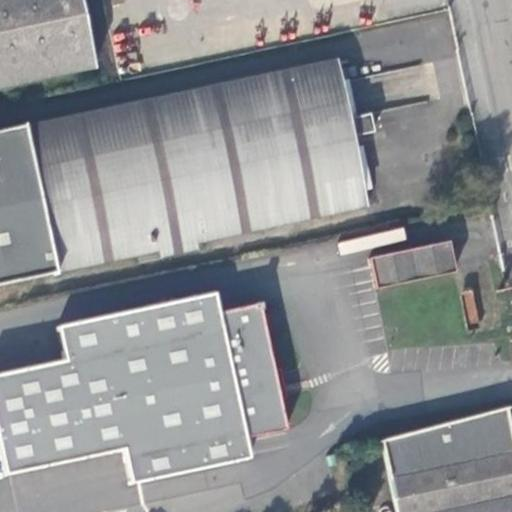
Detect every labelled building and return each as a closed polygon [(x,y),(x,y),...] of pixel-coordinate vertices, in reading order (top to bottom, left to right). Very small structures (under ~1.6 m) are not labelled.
[(79,0),(0,0),(0,89),(95,69),(79,0)] [(335,59),(0,130),(0,283),(367,205),(352,135),(348,117),(335,59)] [(369,112),(348,117),(352,135),(373,130),(369,112)] [(369,257),(374,287),(453,269),(448,239),(369,257)] [(63,361),(0,374),(0,463),(3,476),(120,452),(127,484),(244,461),(239,437),(281,429),(257,306),(260,305),(259,301),(250,303),(250,305),(216,312),(212,292),(55,326),(63,361)] [(381,440),(395,511),(511,511),(511,434),(507,407),(485,412),(415,430),(381,440)]
